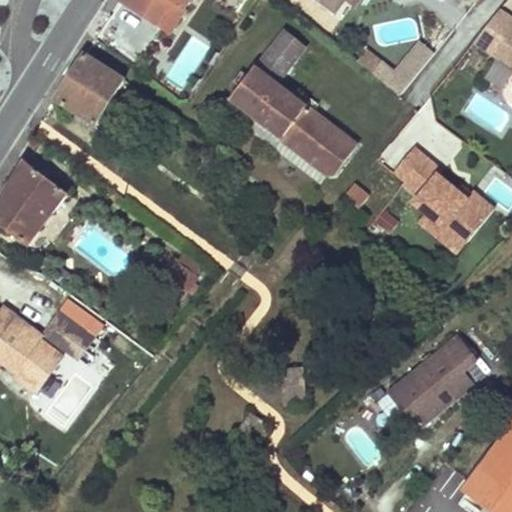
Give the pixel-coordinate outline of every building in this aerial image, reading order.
[(122,0),(165,28),(173,27),(190,0),(122,0)] [(216,37),(226,44),(255,0),(241,0),(235,10),(231,11),(223,23),(224,26),(216,37)] [(310,0),(332,14),(341,0),(310,0)] [(492,56),(511,26),(511,23),(511,18),(496,8),(471,41),(492,56)] [(511,27),(511,26),(492,56),(511,69),(511,81),(511,27)] [(238,91),(231,101),(233,102),(238,106),(249,115),(326,176),(335,175),(356,147),(318,116),(313,112),(318,105),(308,99),(304,104),(277,83),(304,48),(285,33),(248,78),(241,73),(231,85),(238,91)] [(395,68),(369,48),(359,62),(400,94),(434,51),(418,38),(395,68)] [(83,54),(54,100),(95,125),(124,81),(83,54)] [(174,118),(132,87),(125,97),(167,127),(174,118)] [(238,106),(233,102),(223,115),(239,128),(243,123),(249,115),(238,106)] [(323,110),(318,105),(313,112),(318,116),(323,110)] [(249,115),(243,123),(321,184),(326,176),(249,115)] [(93,152),(81,167),(106,185),(117,170),(93,152)] [(25,162),(0,200),(0,226),(26,246),(67,193),(25,162)] [(248,174),(238,187),(258,202),(268,190),(248,174)] [(353,186),(345,197),(359,209),(368,198),(353,186)] [(235,193),(227,202),(243,214),(250,204),(235,193)] [(438,220),(427,234),(458,258),(469,244),(438,220)] [(177,263),(194,275),(201,264),(185,252),(177,263)] [(173,260),(161,276),(185,294),(198,278),(194,275),(177,263),(173,260)] [(4,309),(0,313),(0,315),(10,323),(15,317),(4,309)] [(59,312),(43,334),(79,361),(96,339),(59,312)] [(0,353),(7,359),(4,364),(16,374),(22,367),(44,383),(62,358),(29,333),(32,330),(15,317),(10,323),(0,315),(0,353)] [(455,334),(389,389),(420,427),(472,383),(461,369),(475,358),(455,334)] [(22,367),(16,374),(14,377),(35,394),(43,384),(22,367)] [(281,371),(284,408),(305,407),(302,369),(281,371)] [(356,416),(375,443),(410,420),(391,392),(356,416)] [(248,414),(213,466),(235,481),(270,428),(248,414)] [(366,471),(385,458),(358,421),(339,435),(366,471)] [(357,507),(374,492),(357,473),(340,488),(357,507)]
